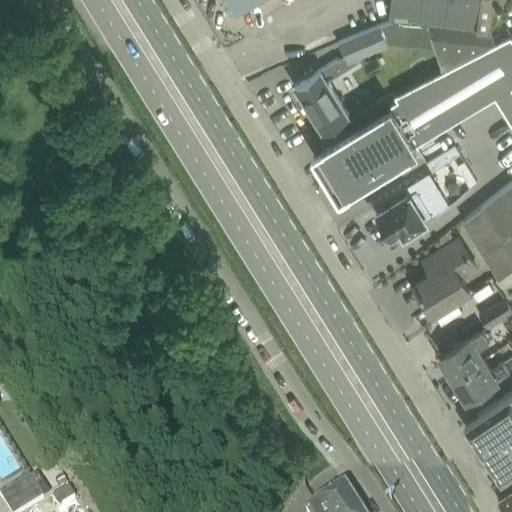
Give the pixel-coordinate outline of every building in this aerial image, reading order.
[(233,0),(235,3),(240,13),(262,0),(233,0)] [(490,28),(502,0),(395,0),(393,17),(488,28),(490,28)] [(393,17),(339,40),(350,59),(390,42),(441,51),(447,68),(496,43),(488,28),(393,17)] [(399,98),(393,102),(418,143),(496,95),(511,121),(511,34),(496,43),(444,70),(396,94),(399,98)] [(307,76),(295,83),(307,101),(305,102),(311,111),(312,110),(324,129),(350,112),(348,108),(330,80),(347,70),(360,61),(356,56),(350,59),(347,53),(339,58),(338,57),(315,71),(314,71),(312,68),(304,72),(307,76)] [(316,149),(313,151),(340,196),(420,148),(418,143),(393,102),(316,149)] [(456,143),(428,160),(433,170),(462,152),(456,143)] [(465,159),(457,164),(459,167),(470,185),(477,179),(465,159)] [(410,192),(377,213),(391,236),(402,229),(406,226),(409,231),(422,223),(427,220),(426,218),(433,214),(450,203),(430,172),(413,183),(416,188),(410,192)] [(511,180),(483,203),(463,219),(499,275),(511,265),(511,250),(504,237),(511,232),(511,180)] [(459,237),(451,241),(434,252),(442,265),(416,281),(424,293),(422,294),(431,308),(432,307),(435,312),(471,289),(462,274),(477,265),(459,237)] [(481,313),(489,325),(511,311),(511,306),(507,297),(481,313)] [(441,354),(455,376),(485,358),(478,346),(491,338),(485,327),(441,354)] [(485,358),(455,376),(468,398),(498,379),(511,370),(506,360),(492,369),(485,358)] [(479,412),(466,421),(480,443),(479,445),(478,447),(477,449),(478,451),(479,454),(481,455),(483,456),(485,456),(487,456),(488,455),(503,477),(511,470),(511,390),(496,401),(479,412)] [(0,495),(0,499),(7,511),(23,511),(42,500),(34,488),(40,484),(35,476),(29,479),(29,478),(0,495)] [(304,511),(347,511),(356,507),(343,487),(326,498),(305,511),(304,511)] [(74,499),(68,489),(51,499),(57,509),(74,499)] [(511,511),(511,491),(503,497),(501,498),(503,501),(503,505),(506,510),(509,511),(511,511)]
